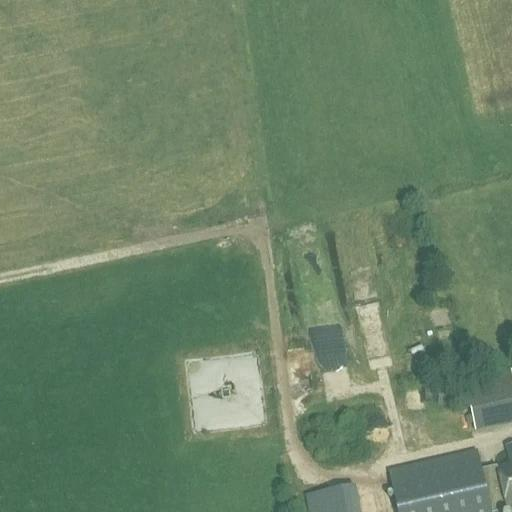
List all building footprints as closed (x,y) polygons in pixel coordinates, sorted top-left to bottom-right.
[(313,292),(312,279),(294,280),(295,293),(313,292)] [(489,375),(492,386),(455,393),(459,413),(470,410),(475,431),(511,423),(511,374),(511,370),(489,375)] [(397,511),(490,511),(481,472),(477,451),(388,471),(397,511)] [(511,511),(511,464),(481,472),(490,511),(511,511)] [(306,496),(309,511),(359,511),(355,488),(306,496)]
